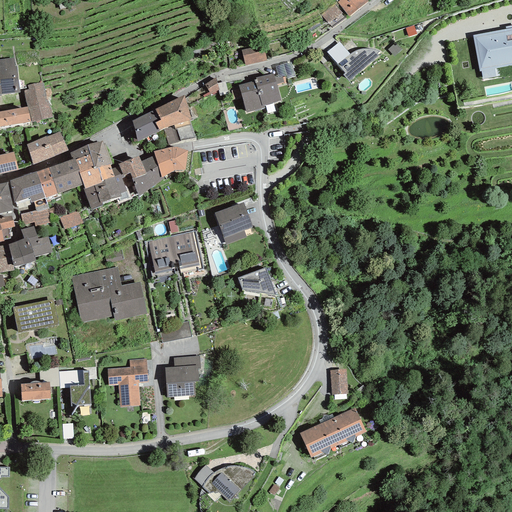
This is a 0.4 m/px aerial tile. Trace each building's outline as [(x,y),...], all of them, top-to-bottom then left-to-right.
[(366,0),(340,0),(338,2),(349,16),(367,1),(366,0)] [(341,13),(334,4),(320,15),(327,24),(341,13)] [(413,26),(405,28),(408,37),(416,34),(413,26)] [(511,28),(473,35),(479,72),(481,71),(483,79),(496,77),(495,69),(511,65),(511,28)] [(339,42),(327,52),(337,64),(336,64),(345,73),(343,75),(348,81),(378,55),(377,53),(379,51),(376,50),(372,49),(368,49),(363,49),(359,50),(355,51),(352,53),(350,54),(339,42)] [(263,45),(241,50),(245,66),(267,61),(263,45)] [(0,59),(0,94),(20,92),(17,66),(15,66),(14,58),(0,59)] [(281,77),(296,73),(293,61),(278,65),(281,77)] [(256,80),(255,81),(262,106),(264,105),(281,101),(273,73),(256,78),(256,80)] [(219,90),(215,78),(204,84),(210,94),(219,90)] [(262,106),(255,81),(238,85),(246,113),(265,108),(264,105),(262,106)] [(43,82),(28,86),(29,90),(24,91),(28,107),(32,121),(32,122),(52,117),(43,82)] [(184,96),(155,110),(161,120),(155,122),(159,131),(163,129),(167,145),(195,139),(189,119),(191,119),(184,96)] [(28,107),(0,111),(0,126),(0,127),(32,121),(28,107)] [(155,110),(132,121),(137,141),(159,131),(155,122),(161,120),(155,110)] [(68,150),(59,131),(46,138),(55,156),(68,150)] [(45,136),(27,145),(32,165),(55,156),(46,138),(45,136)] [(102,141),(87,145),(94,168),(95,169),(97,168),(110,164),(112,164),(105,143),(103,143),(102,141)] [(78,172),(79,173),(94,168),(87,145),(70,153),(72,160),(75,159),(79,171),(78,172)] [(168,148),(154,152),(154,155),(158,166),(161,178),(163,177),(173,170),(185,170),(188,150),(177,148),(173,147),(168,148)] [(0,174),(18,170),(13,152),(0,155),(0,174)] [(154,155),(141,161),(146,172),(158,166),(154,155)] [(138,156),(118,164),(119,166),(123,176),(130,173),(133,180),(146,174),(146,172),(141,161),(138,156)] [(72,160),(48,168),(57,194),(59,193),(83,185),(79,173),(78,172),(79,171),(75,159),(72,160)] [(104,180),(110,200),(118,197),(120,201),(129,197),(121,177),(123,176),(119,166),(112,169),(110,164),(97,168),(101,181),(104,180)] [(161,178),(158,166),(146,172),(146,174),(133,180),(139,197),(164,178),(163,177),(161,178)] [(48,168),(36,172),(45,198),(46,202),(60,197),(59,193),(57,194),(48,168)] [(94,168),(79,173),(83,185),(85,188),(83,188),(91,210),(103,205),(102,202),(110,200),(104,180),(101,181),(97,168),(95,169),(94,168)] [(36,172),(9,181),(14,203),(30,198),(31,203),(33,202),(36,210),(36,212),(47,209),(48,209),(46,202),(45,198),(36,172)] [(7,182),(0,184),(0,213),(13,210),(7,182)] [(243,202),(214,213),(226,244),(247,237),(244,230),(252,227),(243,202)] [(34,222),(35,227),(50,223),(47,209),(36,212),(36,210),(20,214),(23,225),(34,222)] [(77,212),(59,217),(64,230),(83,224),(77,212)] [(11,216),(0,217),(0,224),(3,240),(10,238),(10,228),(14,227),(11,216)] [(33,226),(20,230),(24,239),(25,243),(28,242),(35,257),(52,252),(48,236),(38,239),(33,226)] [(171,237),(177,267),(198,263),(192,233),(171,237)] [(155,272),(177,267),(171,237),(148,242),(155,272)] [(24,239),(8,245),(14,267),(36,260),(35,257),(28,242),(25,243),(24,239)] [(8,245),(3,246),(0,246),(0,272),(15,271),(14,267),(8,245)] [(114,320),(147,314),(140,281),(121,285),(117,267),(71,276),(81,324),(114,317),(114,320)] [(265,268),(237,278),(242,290),(275,295),(265,268)] [(52,299),(12,307),(17,333),(57,325),(52,299)] [(188,319),(160,325),(163,341),(191,334),(188,319)] [(174,367),(164,368),(166,398),(195,396),(194,382),(198,382),(198,368),(200,368),(199,356),(173,358),(174,367)] [(129,367),(107,369),(108,386),(118,385),(120,407),(140,406),(138,383),(148,382),(146,358),(129,360),(129,367)] [(346,369),(329,370),(331,395),(347,394),(346,369)] [(76,406),(91,405),(89,371),(82,371),(83,385),(70,386),(71,403),(76,406)] [(49,382),(20,385),(22,401),(50,399),(49,382)] [(354,408),(300,433),(311,457),(365,432),(354,408)] [(214,473),(206,466),(201,470),(198,474),(194,480),(218,502),(222,497),(234,505),(260,475),(255,472),(249,469),(243,467),(236,466),(228,467),(222,468),(219,471),(214,473)] [(9,467),(0,467),(0,506),(8,507),(8,497),(0,488),(0,477),(1,476),(8,476),(9,467)]
